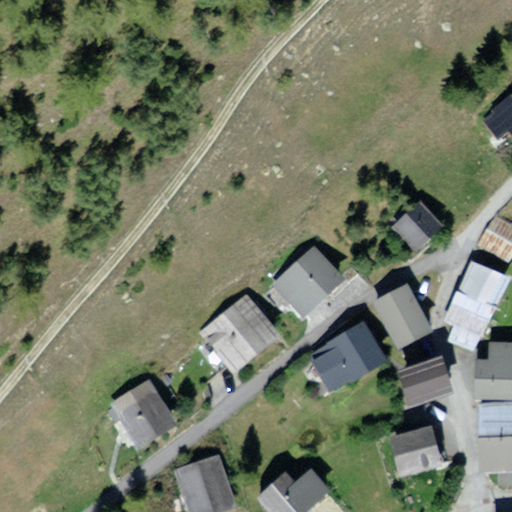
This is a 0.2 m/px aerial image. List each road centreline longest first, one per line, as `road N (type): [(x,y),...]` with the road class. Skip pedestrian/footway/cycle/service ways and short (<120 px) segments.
road 1 (track): [(0,384),(192,126),(316,0)]
road 2 (residential): [(71,511),(462,212)]
road 3 (residential): [(462,212),(437,291),(480,498)]
